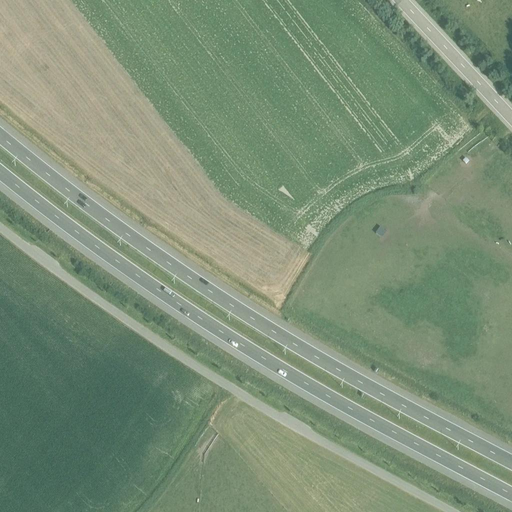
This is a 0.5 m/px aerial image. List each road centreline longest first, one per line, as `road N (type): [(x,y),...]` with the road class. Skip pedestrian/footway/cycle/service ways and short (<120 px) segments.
road 1 (trunk): [(511,460),(282,336),(151,250),(0,133)]
road 2 (trunk): [(0,171),(266,362),(511,495)]
road 3 (unclassified): [(455,511),(177,356),(0,225)]
road 4 (tertiary): [(401,0),(511,118)]
